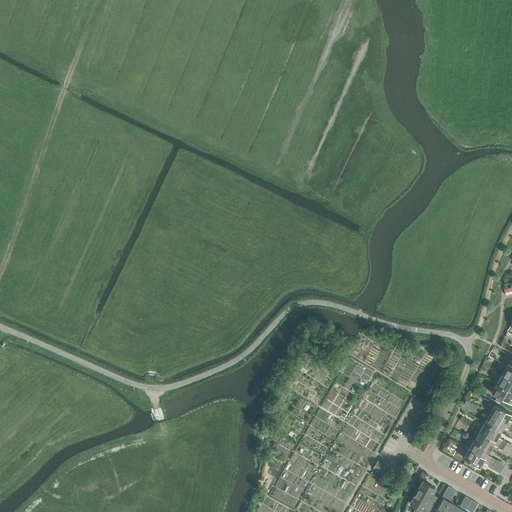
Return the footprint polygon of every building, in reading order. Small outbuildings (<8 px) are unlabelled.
[(505,296),(511,293),(511,287),(503,289),(505,296)] [(511,368),(507,366),(502,375),(511,380),(511,368)] [(511,380),(502,375),(496,383),(511,392),(511,380)] [(511,392),(496,383),(491,393),(511,404),(511,399),(510,398),(511,394),(511,392)] [(495,404),(489,413),(511,426),(511,421),(508,419),(511,414),(495,404)] [(511,426),(489,413),(484,422),(501,432),(504,427),(511,432),(511,431),(511,426)] [(484,422),(479,431),(504,445),(506,442),(498,437),(501,432),(484,422)] [(479,431),(474,440),(490,449),(493,444),(502,449),(504,445),(479,431)] [(474,440),(469,448),(493,463),(496,459),(487,454),(490,449),(474,440)] [(469,448),(463,458),(480,467),(483,462),(491,467),(493,463),(469,448)] [(377,460),(373,467),(382,472),(386,465),(377,460)] [(366,486),(375,492),(382,483),(373,476),(366,486)] [(415,494),(411,502),(417,506),(413,511),(427,511),(429,510),(434,501),(437,496),(432,493),(435,487),(423,480),(419,487),(418,486),(413,493),(415,494)] [(434,501),(429,510),(431,511),(449,511),(454,504),(448,500),(449,497),(449,498),(450,498),(451,498),(451,497),(455,490),(448,486),(442,497),(443,497),(439,504),(434,501)] [(454,504),(449,511),(463,511),(465,510),(469,503),(469,504),(471,500),(471,499),(465,496),(460,504),(461,505),(459,507),(454,504)] [(470,511),(471,511),(472,511),(477,503),(471,500),(469,504),(469,503),(465,510),(463,511),(470,511)]
